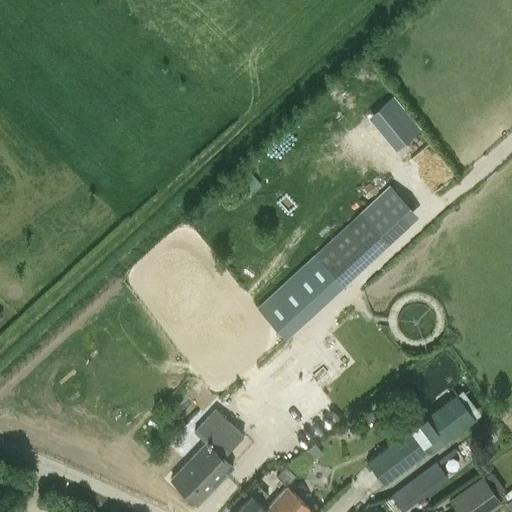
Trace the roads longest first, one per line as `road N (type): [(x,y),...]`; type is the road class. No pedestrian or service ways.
road 1 (track): [(0,349),(374,0)]
road 2 (track): [(160,241),(0,80)]
road 3 (unclassified): [(0,446),(149,511)]
road 4 (track): [(393,245),(458,187),(511,160)]
